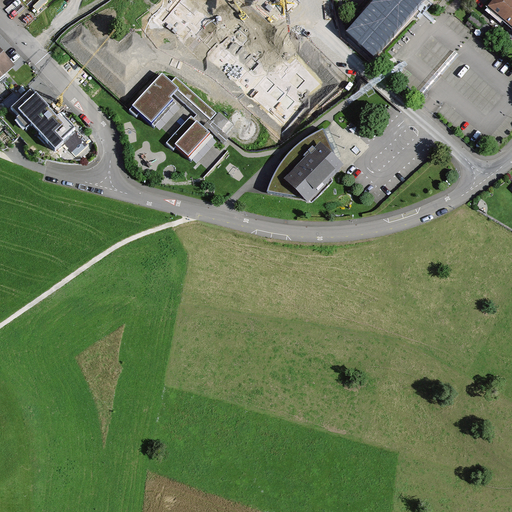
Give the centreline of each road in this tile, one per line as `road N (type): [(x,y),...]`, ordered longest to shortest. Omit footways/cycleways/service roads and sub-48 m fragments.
road 1 (residential): [(117,190),(231,221),(361,231),(430,211),(511,156)]
road 2 (unknown): [(511,95),(451,35),(438,32),(417,66),(477,121)]
road 3 (residential): [(0,18),(102,127),(117,190)]
